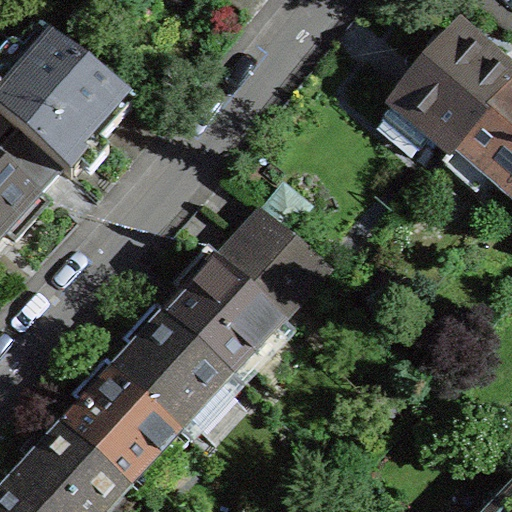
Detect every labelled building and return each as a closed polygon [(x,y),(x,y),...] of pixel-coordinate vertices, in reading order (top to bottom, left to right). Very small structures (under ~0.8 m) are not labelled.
[(0,239),(6,233),(15,241),(47,206),(38,198),(64,170),(73,178),(80,169),(82,171),(81,174),(83,177),(86,178),(88,177),(108,154),(109,152),(108,150),(106,148),(104,148),(101,148),(99,148),(111,133),(134,106),(39,32),(0,78),(0,112),(19,130),(0,150),(0,239)] [(511,77),(476,46),(459,32),(454,38),(447,37),(443,37),(439,38),(435,40),(432,43),(430,46),(428,49),(427,53),(427,57),(428,63),(429,67),(394,109),(453,159),(458,153),(511,199),(511,77)] [(288,235),(309,209),(284,189),(263,215),(288,235)] [(0,511),(108,511),(130,489),(181,434),(232,378),(231,378),(283,322),(261,302),(284,276),(289,280),(311,254),(288,235),(263,215),(261,213),(238,239),(237,238),(217,261),(208,253),(176,287),(185,296),(178,303),(165,317),(156,309),(125,343),(134,351),(127,358),(114,373),(105,364),(74,398),(83,406),(76,414),(63,428),(54,420),(23,453),(32,462),(25,470),(12,483),(3,475),(0,478),(0,511)] [(511,511),(511,499),(499,511),(511,511)]
